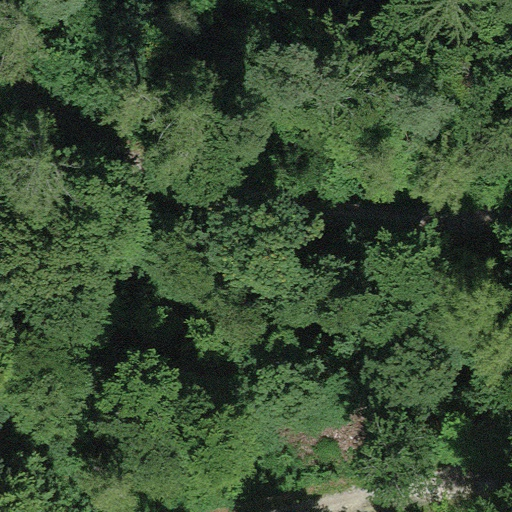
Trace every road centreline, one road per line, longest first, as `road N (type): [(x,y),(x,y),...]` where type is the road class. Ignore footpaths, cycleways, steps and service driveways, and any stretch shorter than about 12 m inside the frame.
road 1 (track): [(0,75),(109,158),(218,196),(327,219),(511,226)]
road 2 (track): [(322,511),(511,476)]
